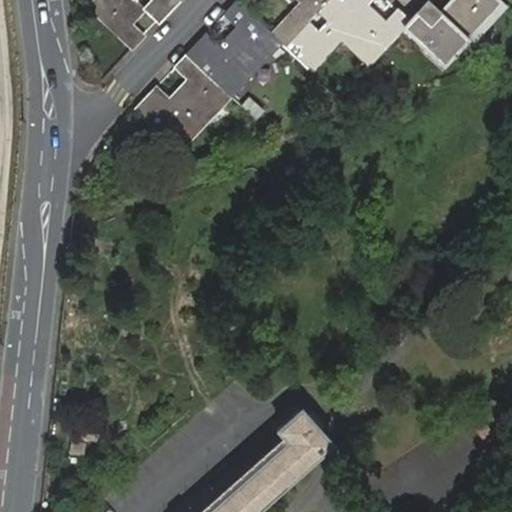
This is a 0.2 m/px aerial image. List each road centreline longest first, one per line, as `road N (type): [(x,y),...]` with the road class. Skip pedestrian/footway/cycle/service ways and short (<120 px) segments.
road 1 (tertiary): [(54,113),(16,511)]
road 2 (residential): [(54,113),(120,98),(209,0)]
